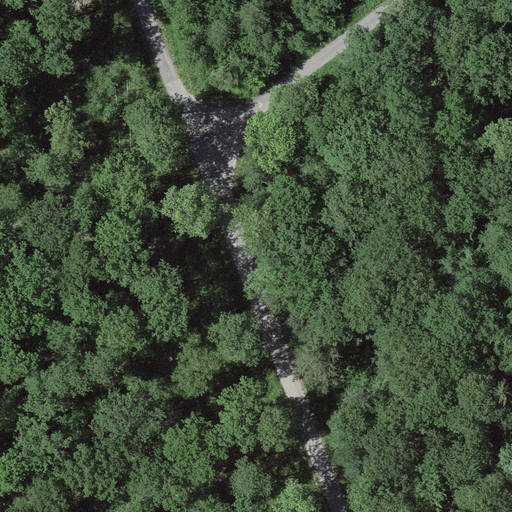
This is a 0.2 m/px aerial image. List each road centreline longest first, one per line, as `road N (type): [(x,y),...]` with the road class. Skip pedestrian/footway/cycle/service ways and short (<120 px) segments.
road 1 (track): [(199,150),(342,511)]
road 2 (track): [(400,0),(199,150)]
road 3 (track): [(140,0),(199,150)]
